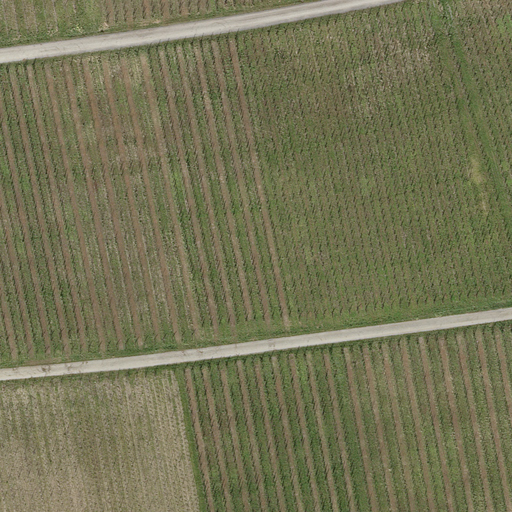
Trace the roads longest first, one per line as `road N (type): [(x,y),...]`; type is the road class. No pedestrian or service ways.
road 1 (track): [(0,375),(511,313)]
road 2 (track): [(0,56),(375,0)]
